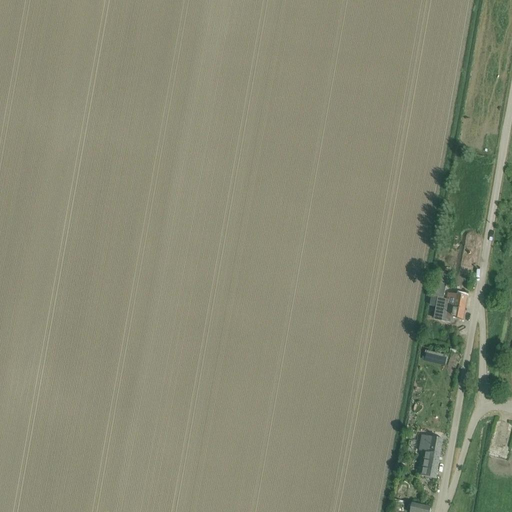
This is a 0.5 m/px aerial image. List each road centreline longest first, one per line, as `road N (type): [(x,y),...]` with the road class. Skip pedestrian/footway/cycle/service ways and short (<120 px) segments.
road 1 (unclassified): [(443,506),(479,293)]
road 2 (unclassified): [(479,293),(511,103)]
